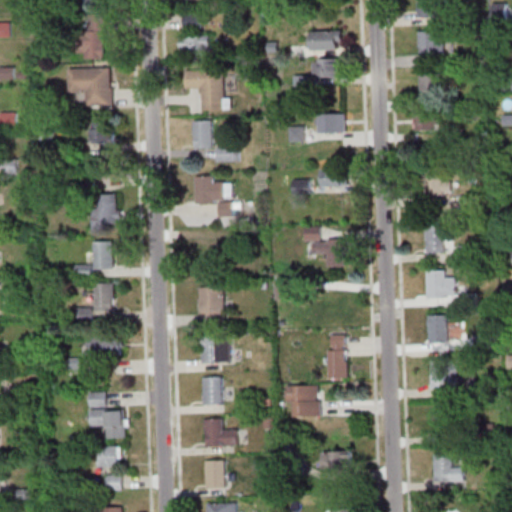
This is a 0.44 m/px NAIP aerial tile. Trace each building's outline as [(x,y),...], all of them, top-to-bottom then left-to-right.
[(418,0),(419,16),(441,16),(440,0),(418,0)] [(202,11),(183,11),(183,28),(202,28),(202,11)] [(108,58),(108,13),(85,13),(85,58),(108,58)] [(312,30),(312,49),(344,49),(344,30),(312,30)] [(421,56),(443,56),(443,30),(421,30),(421,56)] [(181,35),(181,54),(210,54),(210,35),(181,35)] [(315,77),(342,77),(342,57),(315,57),(315,77)] [(89,104),(114,104),(114,67),(70,67),(70,94),(89,94),(89,104)] [(234,108),(234,97),(225,97),(224,69),(187,69),(187,90),(203,89),(203,109),(234,108)] [(421,99),(439,99),(439,73),(421,73),(421,99)] [(438,129),(438,112),(415,112),(415,129),(438,129)] [(348,131),(348,113),(318,113),(318,131),(348,131)] [(215,147),(215,119),(195,119),(195,147),(215,147)] [(116,121),(94,121),(94,143),(116,143),(116,121)] [(305,126),(292,126),(291,140),(304,141),(305,126)] [(241,146),(218,146),(218,161),(241,161),(241,146)] [(351,168),(325,168),(325,185),(351,185),(351,168)] [(452,195),(452,170),(428,170),(428,195),(452,195)] [(197,203),(221,203),(221,215),(234,215),(234,183),(224,183),(224,175),(197,175),(197,203)] [(119,193),(92,194),(93,229),(120,229),(119,193)] [(427,224),(427,251),(447,251),(447,224),(427,224)] [(322,226),(307,226),(307,240),(315,240),(316,256),(329,256),(329,266),(348,266),(348,238),(322,239),(322,226)] [(115,240),(95,240),(95,268),(115,268),(115,240)] [(239,268),(268,268),(268,249),(239,249),(239,268)] [(428,298),(458,298),(458,277),(449,277),(449,269),(428,269),(428,298)] [(98,282),(98,309),(116,309),(116,282),(98,282)] [(202,286),(202,320),(225,320),(225,286),(202,286)] [(430,342),(449,342),(449,315),(430,315),(430,342)] [(349,334),(331,334),(331,376),(349,376),(349,334)] [(123,353),(123,335),(90,335),(90,353),(123,353)] [(203,338),(203,362),(231,362),(231,338),(203,338)] [(463,360),(433,360),(433,387),(463,387),(463,360)] [(205,404),(225,404),(225,376),(205,376),(205,404)] [(321,415),(321,385),(290,385),(290,415),(321,415)] [(92,427),(104,427),(104,437),(130,437),(130,408),(109,409),(109,391),(91,391),(92,427)] [(434,435),(457,435),(457,408),(434,408),(434,435)] [(238,445),(238,428),(226,428),(226,418),(207,418),(208,445),(238,445)] [(101,466),(123,466),(123,445),(101,445),(101,466)] [(323,471),(353,471),(353,450),(324,450),(323,471)] [(436,481),(466,481),(466,465),(456,465),(456,453),(436,453),(436,481)] [(208,486),(227,486),(227,459),(208,459),(208,486)] [(108,489),(125,489),(125,474),(108,474),(108,489)] [(239,511),(240,502),(210,502),(209,511),(239,511)]
